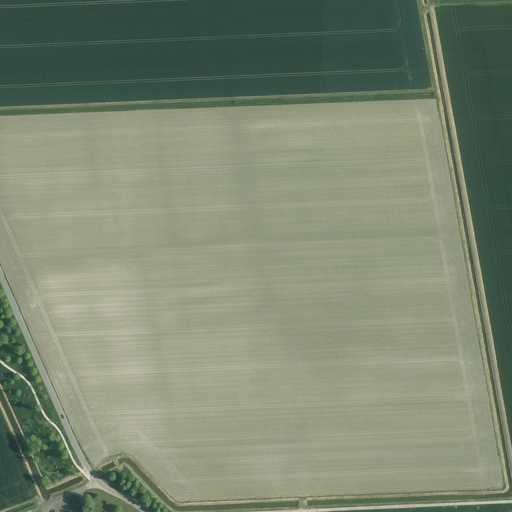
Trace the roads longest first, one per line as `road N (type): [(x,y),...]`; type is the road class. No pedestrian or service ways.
road 1 (track): [(276,511),(511,501)]
road 2 (tertiary): [(97,481),(0,272)]
